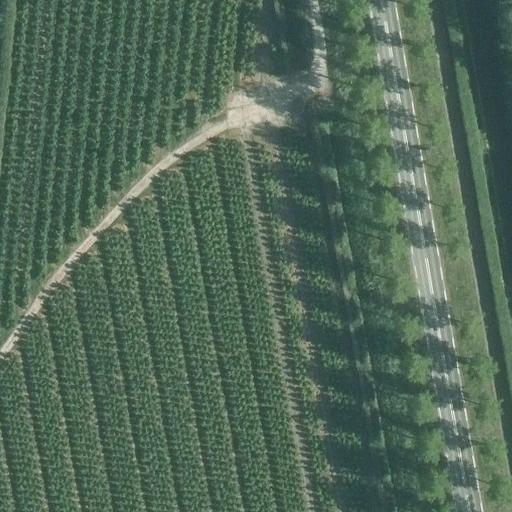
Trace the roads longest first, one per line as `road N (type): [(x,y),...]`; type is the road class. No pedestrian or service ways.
road 1 (secondary): [(383,0),(468,511)]
road 2 (track): [(224,125),(136,195),(0,355)]
